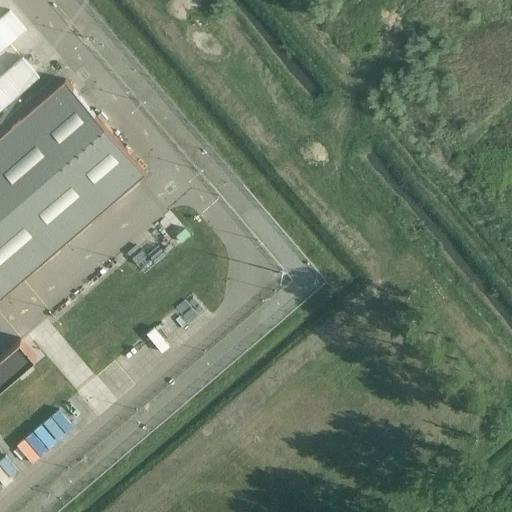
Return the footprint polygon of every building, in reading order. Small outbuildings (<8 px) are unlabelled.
[(65,79),(0,135),(0,297),(146,172),(65,79)] [(180,298),(200,309),(206,297),(187,286),(180,298)] [(143,326),(124,342),(131,350),(150,334),(143,326)] [(20,338),(0,354),(0,385),(35,355),(20,338)] [(20,426),(34,443),(77,410),(63,392),(20,426)]
